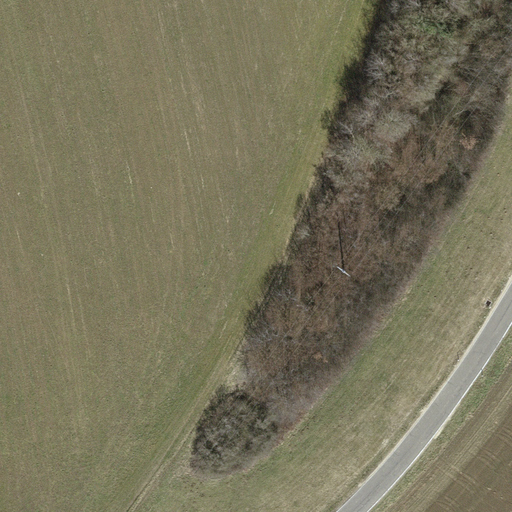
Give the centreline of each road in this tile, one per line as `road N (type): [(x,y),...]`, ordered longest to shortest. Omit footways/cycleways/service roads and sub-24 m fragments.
road 1 (track): [(108,511),(194,402),(360,88),(389,0)]
road 2 (tertiary): [(348,511),(392,472),(511,298)]
